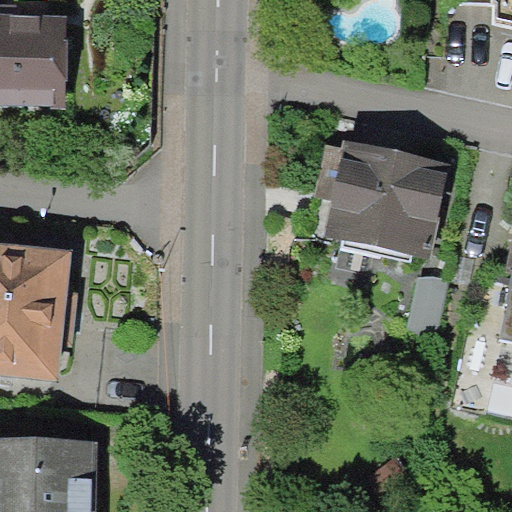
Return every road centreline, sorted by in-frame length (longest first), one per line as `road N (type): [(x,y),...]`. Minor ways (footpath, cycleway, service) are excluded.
road 1 (residential): [(215,70),(511,130)]
road 2 (secondary): [(205,511),(211,217)]
road 3 (residential): [(0,194),(211,217)]
road 4 (secondary): [(211,217),(215,70)]
